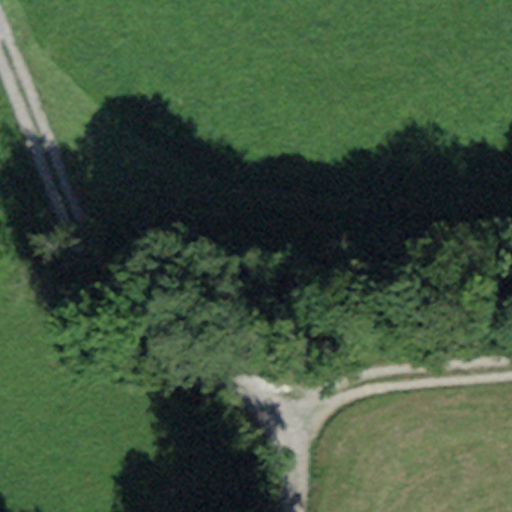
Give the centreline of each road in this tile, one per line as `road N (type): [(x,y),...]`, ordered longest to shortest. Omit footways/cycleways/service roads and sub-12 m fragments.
road 1 (track): [(0,34),(73,219),(162,381),(201,511)]
road 2 (track): [(511,371),(303,379),(129,309)]
